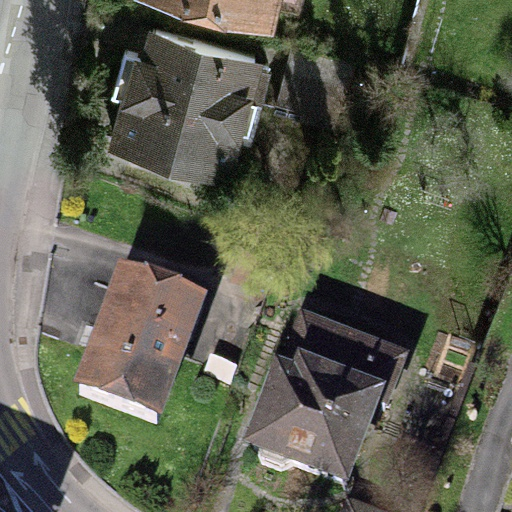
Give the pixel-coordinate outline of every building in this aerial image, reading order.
[(109,128),(229,159),(261,38),(141,7),(109,128)] [(290,42),(274,105),(336,121),(353,58),(290,42)] [(118,258),(74,383),(162,414),(206,290),(118,258)] [(274,354),(240,438),(347,480),(379,399),(387,402),(407,351),(301,309),(282,357),(274,354)] [(385,511),(346,497),(340,511),(385,511)]
